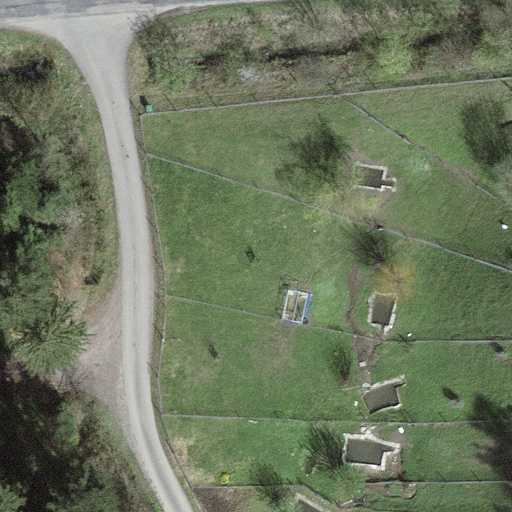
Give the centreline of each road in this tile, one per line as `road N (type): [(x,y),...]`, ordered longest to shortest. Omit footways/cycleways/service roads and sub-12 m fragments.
road 1 (residential): [(93,4),(109,63),(116,144),(120,339),(174,511)]
road 2 (track): [(0,365),(120,339)]
